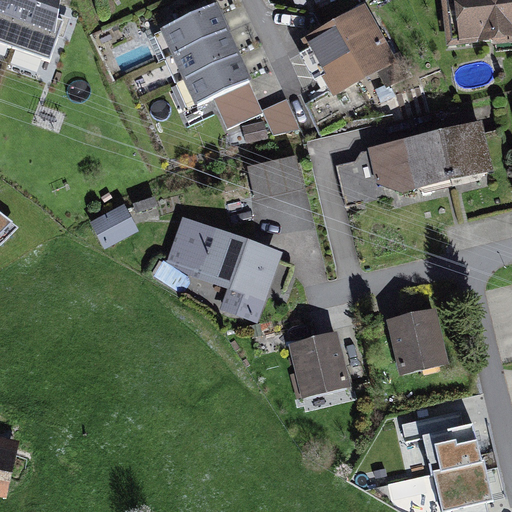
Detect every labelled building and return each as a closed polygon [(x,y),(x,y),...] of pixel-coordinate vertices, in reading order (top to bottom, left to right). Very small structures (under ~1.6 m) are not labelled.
[(61,2),(56,0),(0,0),(0,52),(50,71),(63,30),(58,28),(61,2)] [(511,0),(456,0),(463,58),(511,53),(511,0)] [(366,11),(302,48),(334,104),(398,68),(366,11)] [(252,89),(217,12),(162,37),(197,113),(216,104),(228,131),(262,116),(250,90),(252,89)] [(288,102),(263,114),(274,139),(300,133),(288,102)] [(265,125),(243,130),(246,147),(269,142),(265,125)] [(483,129),(361,158),(355,167),(337,171),(346,210),(388,201),(385,192),(398,198),(494,176),(483,129)] [(296,160),(247,171),(255,203),(303,191),(296,160)] [(128,216),(93,233),(106,259),(140,242),(128,216)] [(287,262),(184,226),(167,275),(236,299),(230,316),(263,328),(287,262)] [(439,322),(388,334),(401,388),(451,376),(439,322)] [(342,348),(291,358),(302,409),(352,399),(342,348)] [(465,511),(489,506),(472,437),(428,447),(443,511),(465,511)] [(23,451),(0,446),(0,507),(10,509),(23,451)]
